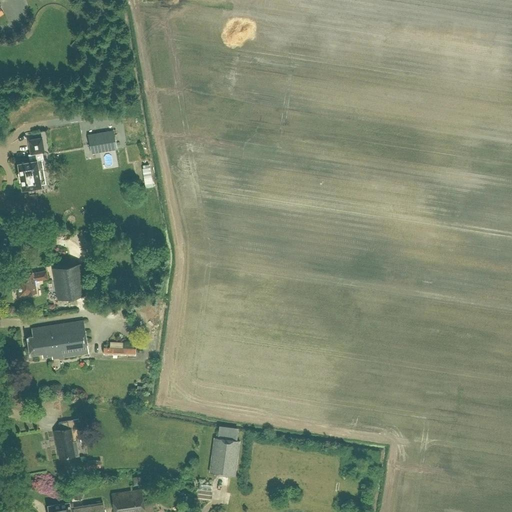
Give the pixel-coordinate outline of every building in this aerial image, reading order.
[(114,132),(88,136),(89,144),(97,143),(98,151),(116,148),(114,132)] [(22,190),(41,187),(39,174),(44,173),(42,160),(43,160),(42,152),(44,152),(42,138),(29,140),(31,154),(29,154),(30,161),(18,163),(19,172),(18,172),(19,174),(20,181),(21,180),(22,190)] [(148,186),(156,185),(154,166),(146,167),(148,186)] [(58,300),(86,295),(80,263),(52,268),(58,300)] [(20,294),(36,292),(34,280),(47,278),(46,270),(33,272),(14,275),(15,284),(18,283),(20,294)] [(52,359),(89,353),(83,320),(31,328),(32,335),(27,336),(30,355),(42,353),(43,358),(52,356),(52,359)] [(135,355),(135,348),(123,348),(110,347),(103,347),(103,354),(135,355)] [(79,455),(76,441),(73,441),(71,428),(80,427),(78,419),(59,422),(60,430),(54,431),(59,459),(79,455)] [(240,441),(237,440),(214,438),(209,473),(235,476),(240,441)] [(86,462),(87,469),(101,467),(100,460),(86,462)] [(73,490),(74,500),(82,498),(81,489),(73,490)] [(114,511),(145,511),(142,489),(111,493),(114,511)] [(104,511),(103,504),(70,508),(69,502),(48,505),(48,511),(104,511)]
